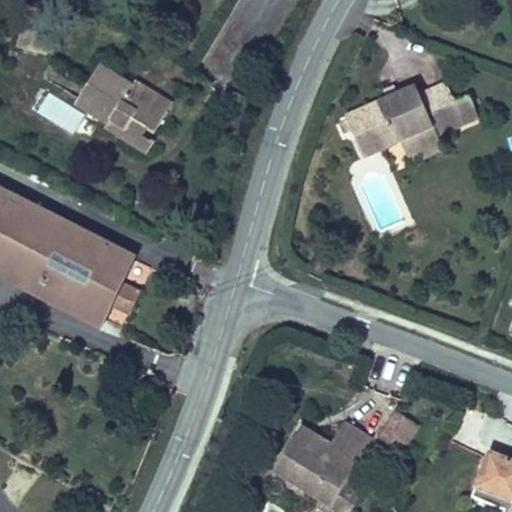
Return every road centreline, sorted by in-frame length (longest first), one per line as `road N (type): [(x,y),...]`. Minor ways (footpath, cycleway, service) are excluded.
road 1 (residential): [(231,279),(511,383)]
road 2 (tertiary): [(231,279),(287,105),(336,0)]
road 3 (tertiary): [(146,511),(231,279)]
